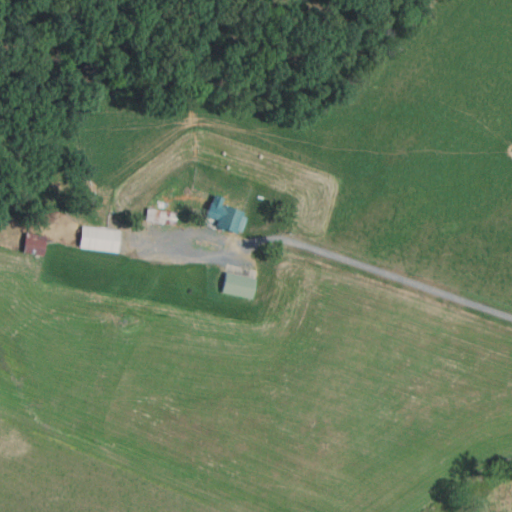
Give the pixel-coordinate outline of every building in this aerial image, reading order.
[(195,168),(196,158),(218,161),(217,171),(195,168)] [(166,202),(160,197),(169,184),(176,189),(166,202)] [(235,234),(213,225),(215,219),(203,214),(212,193),(221,197),(219,202),(242,212),(241,215),(246,217),(240,231),(237,229),(235,234)] [(174,223),(144,220),(145,207),(176,210),(174,223)] [(115,251),(77,246),(80,224),(118,229),(115,251)] [(41,254),(21,252),(23,231),(44,234),(41,254)] [(224,272),(255,279),(251,299),(220,292),(224,272)]
